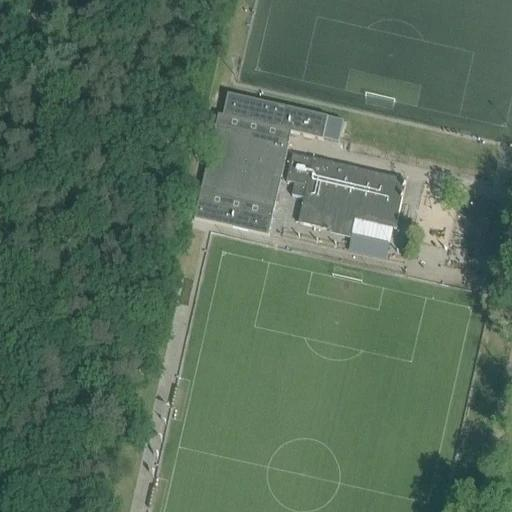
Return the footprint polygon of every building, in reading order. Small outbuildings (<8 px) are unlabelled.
[(199,203),(195,221),(202,223),(269,238),(269,237),(270,235),(273,220),(272,220),(274,212),(290,143),(292,134),(323,142),(323,141),(328,119),(228,96),(227,101),(223,117),(219,116),(217,126),(216,126),(201,192),(201,195),(199,203)] [(217,117),(205,114),(199,138),(211,141),(217,117)] [(344,123),(328,119),(323,141),(339,144),(340,141),(343,130),(344,123)] [(293,156),(287,183),(307,188),(313,161),(293,156)] [(313,161),(307,188),(299,226),(338,234),(342,218),(396,231),(407,182),(313,161)] [(295,187),(293,198),(304,201),(307,189),(295,187)]
